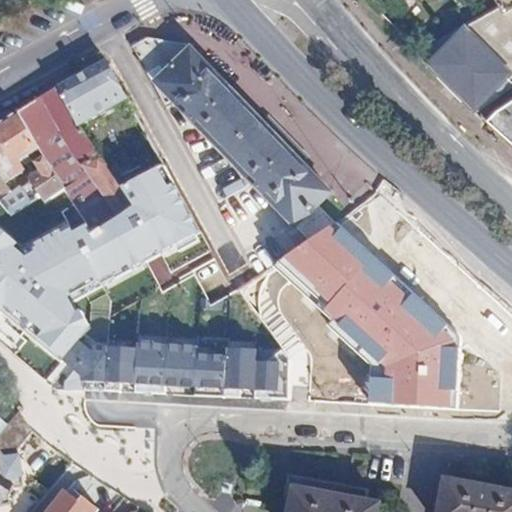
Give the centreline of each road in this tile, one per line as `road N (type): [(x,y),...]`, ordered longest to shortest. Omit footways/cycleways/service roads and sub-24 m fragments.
road 1 (residential): [(196,511),(164,485),(156,465),(165,434),(189,418),(511,437)]
road 2 (primary): [(229,0),(511,270)]
road 3 (primary): [(511,200),(334,19)]
road 4 (residential): [(0,85),(148,0)]
